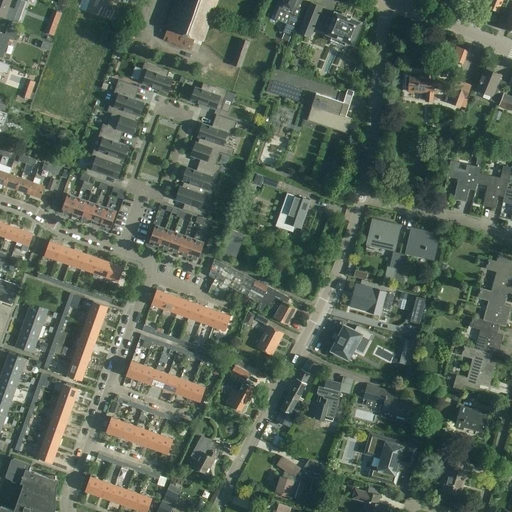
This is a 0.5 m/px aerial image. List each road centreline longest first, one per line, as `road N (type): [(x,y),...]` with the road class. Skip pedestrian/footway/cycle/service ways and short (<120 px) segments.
road 1 (residential): [(214,511),(336,272),(361,197)]
road 2 (residential): [(143,189),(160,194),(188,116),(159,105),(130,184)]
road 3 (unclassified): [(361,197),(386,0)]
road 4 (residential): [(511,240),(481,223),(361,197)]
road 5 (residential): [(0,199),(122,250)]
road 6 (tertiary): [(511,50),(397,0)]
